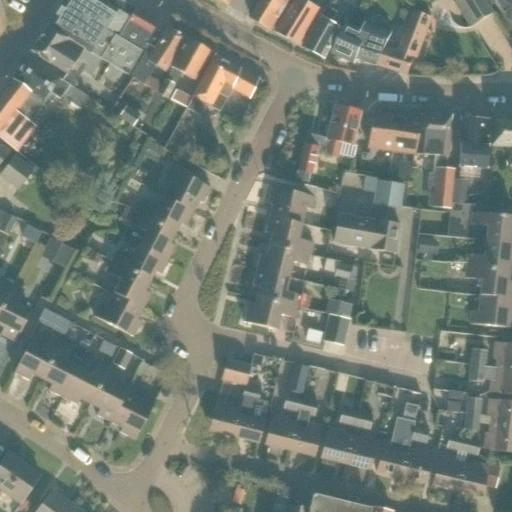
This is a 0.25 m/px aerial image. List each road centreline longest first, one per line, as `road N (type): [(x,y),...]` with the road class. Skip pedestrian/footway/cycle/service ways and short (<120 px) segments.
road 1 (residential): [(161,447),(211,337),(178,322),(296,79)]
road 2 (residential): [(445,511),(161,447)]
road 3 (unclassified): [(511,100),(373,97),(296,79)]
road 4 (unclassified): [(296,79),(162,0)]
road 5 (residential): [(0,413),(124,501)]
